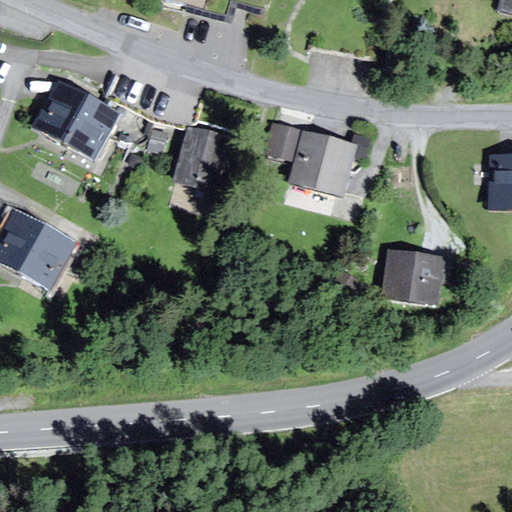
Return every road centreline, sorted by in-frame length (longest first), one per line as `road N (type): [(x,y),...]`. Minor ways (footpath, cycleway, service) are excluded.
road 1 (secondary): [(511,337),(419,382),(313,407),(0,432)]
road 2 (unclassified): [(511,118),(387,112),(242,84),(9,0)]
